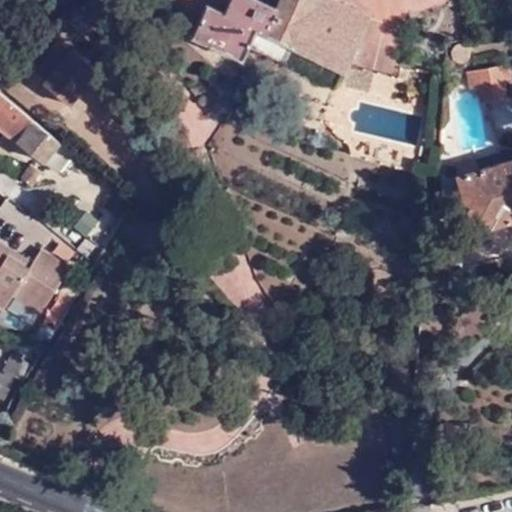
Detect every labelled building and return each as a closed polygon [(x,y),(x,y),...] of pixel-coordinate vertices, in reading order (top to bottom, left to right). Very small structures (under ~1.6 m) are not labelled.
[(298,49),(347,75),(349,70),(372,21),(331,0),(330,0),(285,0),(280,11),(258,0),(232,0),(225,14),(209,7),(194,39),(245,64),(252,50),(261,31),(298,49)] [(38,42),(22,28),(10,41),(28,55),(38,42)] [(288,68),(298,49),(261,31),(252,50),(288,68)] [(59,43),(50,55),(63,66),(72,55),(59,43)] [(63,66),(50,55),(35,73),(48,84),(45,89),(68,108),(98,73),(73,52),(72,55),(63,66)] [(511,66),(473,74),(476,90),(483,89),(486,103),(509,99),(508,84),(511,83),(511,66)] [(366,94),(374,77),(349,70),(347,75),(341,86),(366,94)] [(39,126),(1,96),(0,97),(0,126),(6,132),(22,144),(39,126)] [(61,144),(39,126),(22,144),(44,162),(61,144)] [(511,160),(478,171),(475,161),(461,166),(464,175),(461,176),(479,231),(498,225),(499,228),(511,223),(511,160)] [(45,173),(35,165),(24,177),(34,186),(45,173)] [(0,292),(12,300),(16,293),(45,311),(72,266),(43,249),(35,263),(32,268),(26,264),(29,259),(0,242),(0,292)] [(32,268),(35,263),(29,259),(26,264),(32,268)] [(0,304),(7,309),(12,300),(0,292),(0,304)] [(8,372),(27,382),(37,368),(15,357),(8,372)]
